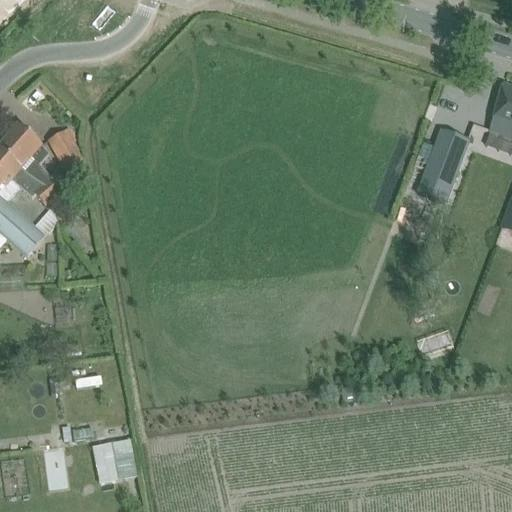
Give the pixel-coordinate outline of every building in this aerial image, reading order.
[(19,0),(0,0),(0,5),(9,15),(22,3),(19,0)] [(490,133),(511,141),(511,90),(502,87),(490,133)] [(18,126),(0,146),(0,153),(21,171),(21,172),(29,177),(28,178),(41,186),(50,178),(39,166),(32,159),(42,148),(18,126)] [(48,143),(73,186),(87,178),(79,164),(82,162),(66,133),(48,143)] [(441,133),(418,196),(445,206),(468,143),(441,133)] [(45,239),(5,205),(19,189),(32,201),(36,197),(45,208),(55,199),(44,186),(43,187),(41,186),(28,178),(29,177),(21,172),(21,171),(0,153),(0,250),(8,242),(27,259),(45,239)] [(50,178),(41,186),(43,187),(44,186),(55,199),(66,190),(54,175),(50,178)] [(511,200),(501,230),(511,233),(511,200)] [(128,443),(92,450),(99,487),(117,483),(112,459),(131,455),(128,443)]
